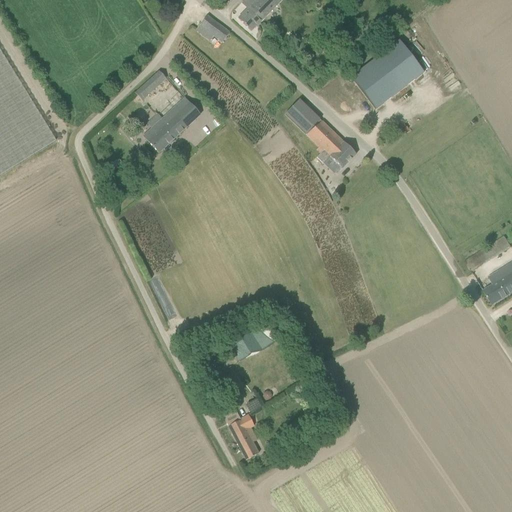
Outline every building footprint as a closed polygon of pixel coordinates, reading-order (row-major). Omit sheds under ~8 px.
[(238,19),(251,32),(282,0),(246,0),(242,5),(248,10),(238,19)] [(207,17),(199,26),(222,43),(229,34),(207,17)] [(376,110),(423,74),(399,41),(351,78),(375,110),(376,110)] [(0,176),(56,142),(0,51),(0,176)] [(158,71),(134,93),(142,101),(165,79),(158,71)] [(199,116),(184,99),(162,120),(158,115),(147,125),(152,130),(143,138),(158,154),(199,116)] [(356,155),(322,123),(299,101),(285,115),(319,149),(316,151),(320,155),(316,158),(323,165),(330,158),(342,170),(356,155)] [(498,257),(511,248),(504,237),(491,245),(498,257)] [(481,265),(475,255),(464,262),(470,272),(481,265)] [(493,286),(483,292),(492,306),(511,293),(511,263),(489,278),(493,286)] [(216,376),(228,395),(242,387),(230,368),(216,376)] [(255,402),(246,406),(250,413),(258,410),(255,402)] [(257,441),(250,428),(245,430),(235,411),(223,417),(246,461),(258,455),(252,444),(257,441)]
